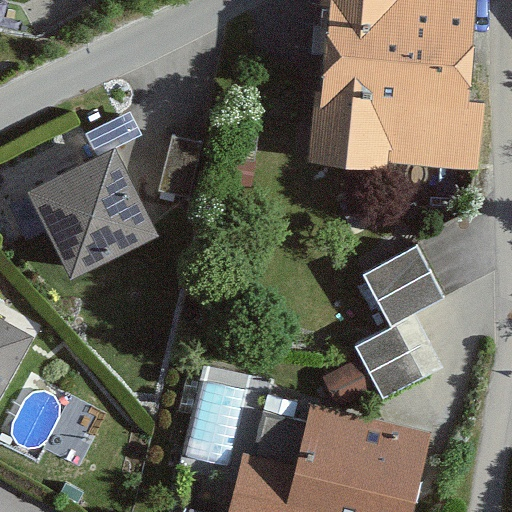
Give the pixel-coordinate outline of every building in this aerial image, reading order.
[(478,0),(329,0),(312,160),(474,178),(482,105),(467,103),(478,0)] [(195,145),(161,140),(153,191),(188,196),(195,145)] [(161,235),(122,152),(34,193),(72,276),(161,235)] [(438,298),(412,250),(362,276),(388,325),(438,298)] [(0,405),(38,334),(0,313),(0,405)] [(418,379),(392,331),(353,351),(378,400),(418,379)] [(369,393),(349,362),(320,380),(340,411),(369,393)] [(409,511),(429,437),(313,408),(297,468),(247,456),(233,511),(409,511)]
